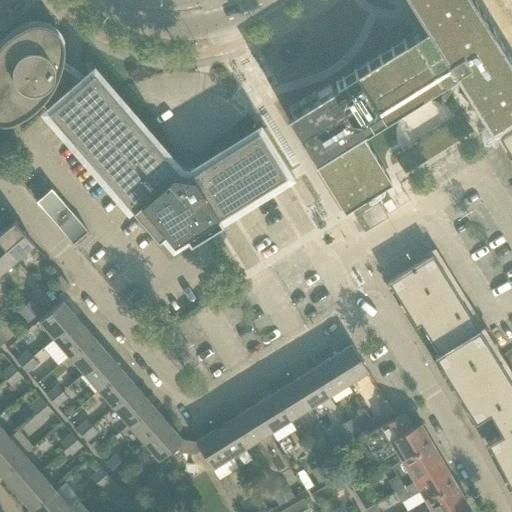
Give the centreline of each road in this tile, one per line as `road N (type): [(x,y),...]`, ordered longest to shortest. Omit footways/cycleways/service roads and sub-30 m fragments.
road 1 (residential): [(499,511),(372,311),(359,311),(200,403),(182,393),(0,182)]
road 2 (tertiary): [(95,0),(123,18),(167,28),(221,23),(265,0)]
